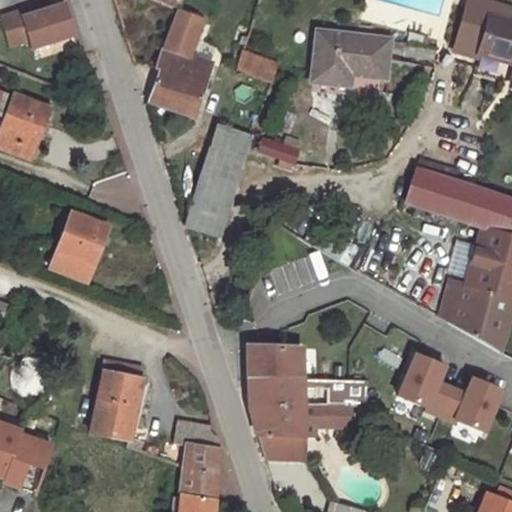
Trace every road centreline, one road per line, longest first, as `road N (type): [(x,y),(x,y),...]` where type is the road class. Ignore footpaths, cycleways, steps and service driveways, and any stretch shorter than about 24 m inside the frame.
road 1 (unclassified): [(93,0),(260,511)]
road 2 (unknown): [(155,187),(81,190),(0,162)]
